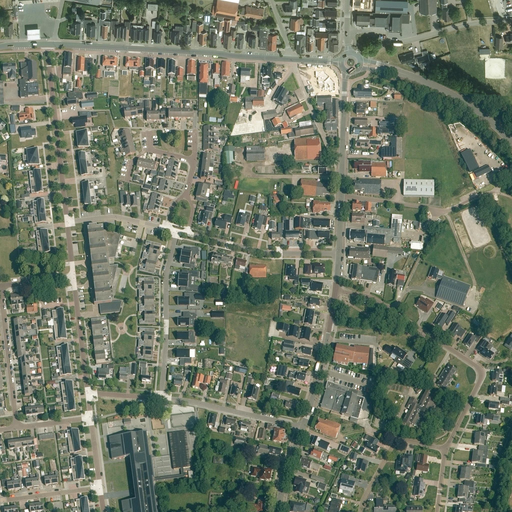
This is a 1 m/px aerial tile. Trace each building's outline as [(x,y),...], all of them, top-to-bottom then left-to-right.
[(235,19),(238,3),(221,0),(217,0),(215,15),(235,19)] [(297,8),(297,1),(290,0),(290,5),(285,5),(285,13),(292,14),(292,8),(297,8)] [(369,9),(369,0),(354,0),(355,7),(360,7),(360,8),(369,9)] [(357,24),(388,25),(390,27),(390,30),(401,30),(401,22),(409,23),(409,14),(407,13),(408,1),(376,0),(375,0),(375,13),(358,12),(357,12),(357,24)] [(419,0),(421,14),(437,13),(435,0),(419,0)] [(444,19),(445,20),(451,20),(450,8),(447,8),(446,3),(447,3),(446,0),(440,0),(441,9),(442,9),(442,19),(444,19)] [(27,4),(18,5),(19,25),(22,25),(22,26),(31,25),(31,21),(28,22),(27,4)] [(262,17),(264,9),(258,8),(258,9),(246,6),(244,16),(260,19),(261,16),(262,17)] [(303,21),(303,18),(300,18),(300,19),(291,18),(290,30),(299,30),(300,24),(303,24),(303,21)] [(84,27),(84,20),(76,19),(76,22),(72,22),(71,33),(80,33),(80,27),(84,27)] [(91,20),(84,20),(84,27),(87,27),(86,35),(95,36),(95,25),(91,24),(91,20)] [(104,25),(103,25),(102,38),(107,38),(108,26),(110,26),(110,22),(104,21),(104,23),(103,23),(103,24),(104,25)] [(120,36),(120,26),(116,26),(116,21),(111,21),(111,29),(114,29),(114,36),(120,36)] [(162,35),(162,31),(159,31),(159,24),(155,24),(155,21),(152,21),(152,28),(155,28),(155,31),(154,31),(154,41),(161,41),(161,35),(162,35)] [(336,29),(336,22),(331,22),(331,21),(327,21),(327,23),(322,23),(322,27),(327,27),(327,29),(336,29)] [(125,26),(120,26),(120,36),(126,37),(126,29),(130,29),(130,22),(125,22),(125,26)] [(11,34),(13,34),(12,23),(4,24),(5,36),(11,36),(11,34)] [(206,44),(207,32),(202,32),(202,30),(201,30),(202,24),(197,23),(197,32),(200,32),(199,43),(206,44)] [(191,39),(192,32),(189,31),(190,24),(184,24),(184,31),(185,31),(185,38),(185,42),(190,43),(191,39)] [(269,49),(276,49),(276,34),(275,34),(275,31),(270,31),(270,26),(260,25),(259,39),(260,39),(260,45),(261,45),(261,46),(266,46),(266,45),(267,45),(267,48),(269,48),(269,49)] [(40,26),(27,27),(28,37),(40,36),(40,26)] [(177,41),(178,41),(179,34),(182,34),(183,26),(176,26),(175,28),(174,28),(173,31),(171,31),(171,36),(171,37),(171,41),(174,41),(174,42),(177,42),(177,41)] [(216,44),(216,39),(218,40),(218,33),(216,33),(216,29),(210,28),(210,33),(210,39),(210,43),(216,44)] [(231,47),(232,41),(232,37),(235,37),(236,30),(232,30),(231,35),(224,34),(223,46),(231,47)] [(327,39),(327,33),(315,32),(315,38),(317,38),(317,42),(318,42),(317,48),(324,48),(324,42),(324,39),(327,39)] [(338,50),(338,43),(339,42),(339,41),(338,41),(338,40),(330,40),(330,50),(338,50)] [(413,53),(399,56),(401,63),(407,62),(407,63),(409,62),(409,63),(415,61),(413,53)] [(72,69),(73,61),(72,61),(72,55),(66,54),(65,67),(64,67),(63,75),(71,76),(72,69)] [(416,58),(418,64),(422,63),(429,61),(428,55),(416,58)] [(93,60),(78,59),(77,72),(81,72),(81,71),(87,72),(87,71),(87,68),(92,68),(93,68),(93,60)] [(154,64),(154,61),(146,61),(145,70),(146,70),(146,77),(151,77),(151,70),(153,70),(153,64),(154,64)] [(196,81),(196,68),(195,68),(196,62),(188,62),(188,67),(187,67),(187,76),(188,76),(188,81),(196,81)] [(28,98),(28,96),(39,95),(39,96),(38,84),(37,84),(36,63),(28,64),(28,65),(26,65),(26,64),(25,64),(21,64),(21,70),(22,70),(21,69),(22,69),(23,71),(21,72),(22,77),(24,78),(23,79),(23,80),(20,80),(21,98),(28,98)] [(222,63),(221,77),(221,81),(227,81),(227,78),(229,78),(230,64),(222,63)] [(209,69),(209,64),(201,64),(201,66),(200,66),(199,96),(207,96),(207,84),(207,79),(208,79),(208,77),(208,69),(209,69)] [(16,80),(15,73),(16,73),(15,65),(3,66),(4,73),(10,73),(10,80),(16,80)] [(220,80),(218,80),(218,75),(219,75),(220,67),(213,67),(213,71),(212,71),(212,75),(213,75),(213,79),(215,79),(215,86),(220,86),(220,80)] [(271,79),(271,70),(264,69),(264,78),(262,78),(262,85),(264,85),(264,88),(269,88),(270,79),(271,79)] [(250,78),(250,71),(241,70),(241,83),(245,84),(246,78),(250,78)] [(324,72),(315,72),(315,78),(316,78),(318,78),(318,83),(318,85),(318,89),(323,89),(324,89),(324,90),(329,90),(329,91),(329,92),(335,92),(335,84),(335,83),(334,82),(335,82),(332,80),(332,79),(330,78),(331,78),(330,77),(329,76),(328,75),(325,73),(325,72),(324,72)] [(282,80),(282,75),(281,75),(281,73),(275,73),(275,77),(273,76),(273,82),(270,87),(272,91),(277,86),(275,82),(275,80),(279,81),(279,80),(282,80)] [(372,98),(372,90),(362,89),(362,85),(359,85),(359,89),(354,89),(353,97),(355,97),(355,98),(372,98)] [(277,101),(276,104),(274,106),(279,109),(281,106),(280,106),(287,93),(280,88),(273,99),(277,101)] [(258,92),(258,98),(264,98),(265,99),(269,91),(267,90),(267,91),(260,91),(260,92),(258,92)] [(332,101),(332,97),(324,97),(316,97),(316,104),(325,104),(326,112),(324,112),(325,125),(325,128),(338,128),(338,125),(338,113),(339,111),(339,101),(332,101)] [(77,105),(79,104),(78,98),(67,99),(68,106),(77,105)] [(264,98),(245,98),(245,110),(253,110),(253,107),(264,107),(264,98)] [(302,112),(304,111),(301,104),(286,111),(291,120),(297,117),(296,116),(302,113),(302,112)] [(366,110),(366,105),(363,105),(363,104),(357,104),(356,110),(356,115),(365,115),(365,110),(366,110)] [(26,120),(34,119),(33,109),(25,110),(26,114),(19,115),(20,121),(24,121),(24,119),(26,119),(26,120)] [(263,114),(264,121),(277,118),(276,111),(268,112),(268,113),(263,114)] [(91,113),(79,113),(79,114),(82,113),(83,118),(72,119),(73,125),(76,125),(76,128),(82,128),(81,125),(87,125),(87,119),(91,119),(91,113)] [(281,125),(278,118),(271,122),(275,128),(281,125)] [(390,118),(390,123),(390,127),(402,127),(402,121),(396,121),(396,118),(390,118)] [(299,138),(299,137),(313,135),(312,127),(300,129),(300,131),(293,132),(292,129),(281,130),(281,135),(288,134),(289,139),(299,138)] [(32,137),(36,137),(35,130),(31,131),(31,128),(28,129),(28,128),(21,129),(22,137),(25,136),(26,139),(32,138),(32,137)] [(356,129),(354,129),(354,131),(354,132),(354,133),(354,134),(354,135),(356,135),(369,136),(369,138),(376,139),(377,136),(380,136),(381,134),(389,134),(389,129),(379,129),(376,129),(369,129),(362,129),(356,129)] [(116,138),(117,140),(131,136),(129,130),(119,133),(121,137),(119,138),(119,137),(116,138)] [(77,133),(77,141),(93,139),(93,137),(88,137),(87,132),(77,133)] [(132,142),(131,136),(117,140),(118,142),(120,142),(120,141),(122,140),(123,145),(132,142)] [(93,139),(77,141),(78,149),(89,147),(88,142),(93,142),(93,139)] [(319,139),(299,140),(294,140),(294,160),(299,160),(321,159),(319,139)] [(391,143),(391,159),(401,159),(401,139),(391,139),(388,139),(387,143),(391,143)] [(134,148),(132,142),(123,145),(124,149),(122,149),(120,149),(120,152),(134,148)] [(378,142),(369,142),(362,142),(362,143),(356,142),(356,149),(362,149),(362,150),(369,150),(369,148),(370,148),(370,146),(378,147),(381,147),(381,143),(378,142)] [(225,161),(233,161),(233,153),(235,152),(235,147),(225,148),(225,153),(225,161)] [(136,154),(134,148),(120,152),(121,154),(123,153),(125,152),(126,157),(136,154)] [(265,162),(265,148),(246,148),(247,162),(265,162)] [(23,159),(38,158),(38,150),(27,151),(28,156),(23,157),(23,159)] [(90,153),(79,155),(80,162),(91,161),(90,153)] [(29,166),(39,165),(38,158),(23,159),(23,162),(28,161),(29,166)] [(143,169),(145,161),(139,160),(136,172),(138,172),(139,170),(138,170),(139,168),(143,169)] [(91,161),(80,162),(81,169),(92,168),(91,161)] [(169,161),(168,166),(178,169),(179,163),(169,161)] [(355,168),(355,169),(356,169),(359,169),(359,170),(359,173),(370,173),(370,162),(359,162),(359,163),(355,163),(354,164),(354,166),(355,166),(355,167),(355,168)] [(155,172),(157,164),(150,163),(148,175),(150,175),(150,173),(150,171),(155,172)] [(386,177),(387,164),(371,164),(371,176),(386,177)] [(177,174),(178,169),(168,166),(167,172),(177,174)] [(488,166),(474,173),(477,179),(491,172),(488,166)] [(92,168),(81,169),(82,177),(93,175),(92,168)] [(30,180),(41,179),(40,171),(30,173),(30,180)] [(175,180),(177,174),(167,172),(165,177),(175,180)] [(31,187),(42,186),(41,179),(30,180),(31,187)] [(161,180),(159,186),(169,188),(171,183),(161,180)] [(329,195),(330,187),(324,186),(324,184),(317,183),(318,182),(301,180),(299,195),(316,197),(316,195),(323,196),(323,194),(329,195)] [(381,195),(381,181),(359,180),(359,183),(354,182),(354,191),(360,191),(360,193),(364,193),(364,194),(381,195)] [(404,181),(404,196),(434,197),(434,182),(404,181)] [(82,184),(83,191),(94,190),(93,183),(82,184)] [(210,190),(211,185),(205,184),(204,186),(199,185),(197,191),(206,194),(207,190),(210,190)] [(32,194),(43,193),(42,186),(31,187),(32,194)] [(168,194),(169,188),(159,186),(158,192),(168,194)] [(83,191),(84,199),(95,197),(94,190),(83,191)] [(205,198),(206,194),(197,191),(196,198),(201,199),(200,202),(206,203),(208,198),(205,198)] [(224,198),(228,199),(234,200),(235,197),(232,196),(233,193),(230,192),(225,191),(224,198)] [(125,207),(131,207),(130,197),(124,198),(124,192),(120,193),(121,200),(124,199),(125,207)] [(137,199),(140,199),(139,193),(136,193),(136,198),(131,198),(132,207),(137,207),(137,199)] [(162,196),(152,194),(151,200),(161,202),(162,196)] [(84,199),(85,206),(96,205),(95,197),(84,199)] [(160,208),(161,202),(151,200),(150,205),(160,208)] [(33,203),(33,210),(44,209),(44,201),(33,203)] [(330,212),(330,204),(320,204),(319,202),(313,201),(313,214),(320,214),(320,212),(325,213),(325,212),(330,212)] [(375,212),(375,208),(371,208),(371,204),(365,204),(365,203),(361,202),(361,203),(358,203),(358,202),(354,202),(354,203),(353,203),(352,210),(361,211),(361,207),(365,207),(365,212),(371,212),(371,211),(375,212)] [(158,213),(160,208),(150,205),(148,211),(158,213)] [(198,224),(206,226),(207,221),(211,222),(214,207),(207,205),(206,212),(204,212),(204,213),(201,212),(200,217),(199,217),(198,217),(198,219),(198,220),(199,220),(198,224)] [(33,210),(34,217),(45,216),(44,209),(33,210)] [(244,216),(239,215),(236,226),(244,228),(245,222),(248,222),(250,215),(249,215),(250,213),(245,212),(244,216)] [(364,224),(365,215),(352,214),(351,223),(364,224)] [(34,217),(35,224),(46,223),(45,216),(34,217)] [(231,225),(233,218),(225,216),(224,221),(217,219),(215,227),(221,229),(221,230),(225,231),(227,223),(231,225)] [(265,227),(267,218),(262,217),(261,218),(255,217),(252,228),(255,229),(255,230),(260,232),(261,226),(265,227)] [(296,219),(295,230),(310,230),(310,228),(310,226),(310,220),(296,219)] [(390,245),(394,244),(394,239),(400,239),(402,220),(391,219),(391,230),(369,228),(369,232),(350,230),(349,241),(354,241),(354,242),(366,243),(366,245),(384,246),(384,245),(390,245)] [(310,226),(310,228),(312,228),(330,229),(330,221),(314,220),(310,220),(310,226)] [(96,305),(94,305),(99,305),(101,315),(119,313),(122,302),(112,303),(110,287),(113,287),(112,289),(118,266),(110,267),(109,259),(115,259),(121,235),(106,232),(103,231),(103,227),(88,229),(96,305)] [(271,235),(271,240),(279,240),(279,239),(282,239),(282,235),(282,229),(278,229),(278,235),(271,235)] [(36,232),(37,240),(48,238),(47,231),(36,232)] [(329,239),(329,233),(325,233),(325,232),(305,231),(305,240),(319,241),(319,238),(329,239)] [(37,240),(38,247),(49,246),(48,238),(37,240)] [(159,253),(161,245),(146,242),(145,245),(146,245),(148,246),(149,245),(151,245),(150,250),(159,253)] [(38,247),(39,254),(50,253),(49,246),(38,247)] [(372,257),(387,259),(387,254),(391,254),(391,249),(388,248),(373,246),(372,257)] [(369,260),(370,249),(356,248),(350,247),(350,248),(350,249),(348,249),(348,257),(349,257),(350,257),(355,257),(355,259),(369,260)] [(182,251),(181,257),(193,260),(193,256),(199,255),(198,249),(192,249),(191,249),(190,252),(187,252),(182,251)] [(157,260),(159,253),(150,250),(148,255),(146,255),(146,254),(144,253),(143,256),(157,260)] [(221,264),(224,254),(220,253),(219,254),(214,253),(211,262),(214,263),(215,262),(221,264)] [(231,267),(233,258),(227,256),(227,255),(224,254),(221,264),(228,266),(228,267),(231,267)] [(156,267),(157,260),(143,256),(142,260),(145,260),(145,259),(147,260),(146,265),(156,267)] [(181,257),(180,264),(191,266),(194,266),(195,264),(192,263),(193,260),(181,257)] [(237,259),(234,270),(239,271),(240,267),(245,268),(247,262),(237,259)] [(154,275),(156,267),(146,265),(145,270),(143,269),(143,268),(140,268),(140,267),(139,271),(154,275)] [(266,278),(266,265),(250,265),(250,278),(266,278)] [(312,274),(320,274),(320,273),(324,273),(324,270),(324,266),(317,266),(317,265),(312,265),(312,267),(310,267),(310,266),(305,266),(305,275),(310,275),(310,269),(312,269),(312,274)] [(289,281),(295,281),(296,271),(295,271),(295,266),(287,266),(287,270),(286,270),(286,277),(289,277),(289,281)] [(369,268),(369,269),(352,266),(351,274),(352,274),(352,280),(377,284),(378,278),(379,270),(376,269),(369,268)] [(442,281),(436,298),(463,307),(470,286),(443,277),(438,275),(439,271),(432,269),(428,278),(436,281),(436,279),(442,281)] [(404,281),(405,276),(396,275),(395,274),(395,272),(389,271),(387,285),(388,285),(389,286),(390,286),(391,286),(391,285),(393,285),(393,286),(394,280),(398,280),(404,281)] [(178,276),(177,280),(178,280),(178,281),(190,282),(191,278),(198,278),(199,273),(187,272),(187,275),(182,275),(179,275),(179,276),(178,276)] [(308,284),(308,287),(312,287),(311,291),(316,292),(316,291),(321,292),(323,285),(313,283),(312,283),(310,283),(310,280),(302,279),(302,284),(308,284)] [(178,281),(178,288),(182,288),(186,288),(185,291),(197,292),(198,287),(190,286),(190,282),(178,281)] [(178,298),(178,306),(189,306),(189,294),(186,294),(186,298),(178,298)] [(18,305),(16,295),(10,296),(12,306),(16,306),(16,310),(19,310),(19,305),(18,305)] [(23,295),(16,295),(18,305),(19,305),(22,305),(23,309),(25,309),(24,304),(23,295)] [(319,307),(320,300),(311,298),(311,299),(307,298),(306,303),(310,304),(310,305),(319,307)] [(427,314),(434,304),(427,300),(426,301),(421,298),(416,305),(422,309),(421,310),(427,314)] [(63,310),(52,312),(53,319),(64,318),(63,310)] [(312,326),(314,312),(306,311),(305,318),(303,317),(302,322),(304,322),(303,324),(312,326)] [(448,325),(455,315),(450,312),(447,317),(442,314),(437,321),(435,325),(441,330),(445,324),(448,325)] [(178,319),(178,327),(190,327),(190,320),(196,320),(196,315),(190,315),(190,314),(183,314),(183,319),(178,319)] [(65,325),(64,318),(53,319),(54,326),(65,325)] [(107,322),(106,318),(91,320),(92,328),(101,327),(101,321),(104,321),(104,322),(106,322),(107,322)] [(21,320),(14,321),(14,327),(22,326),(22,322),(26,321),(26,319),(21,319),(21,320)] [(288,333),(289,326),(280,324),(278,331),(288,333)] [(448,334),(454,338),(456,335),(461,338),(466,332),(461,329),(461,328),(454,324),(448,334)] [(23,328),(27,328),(26,325),(22,326),(14,327),(15,334),(23,333),(23,332),(23,328)] [(66,332),(65,325),(54,326),(55,333),(66,332)] [(102,332),(101,327),(92,328),(93,335),(108,333),(107,330),(105,330),(105,331),(102,332)] [(309,342),(311,330),(302,329),(302,330),(299,329),(299,328),(290,327),(288,337),(297,339),(297,338),(300,339),(300,340),(309,342)] [(154,338),(155,330),(140,329),(139,333),(140,333),(142,333),(142,332),(145,332),(145,337),(154,338)] [(27,334),(27,331),(23,332),(23,333),(15,334),(16,340),(24,339),(24,338),(23,334),(27,334)] [(67,339),(66,332),(55,333),(56,341),(67,339)] [(108,337),(108,333),(93,335),(94,343),(103,342),(102,336),(105,336),(105,337),(108,337)] [(177,333),(177,341),(179,341),(184,341),(184,344),(191,344),(191,338),(188,338),(188,333),(177,333)] [(477,344),(482,337),(477,334),(474,338),(469,335),(463,344),(470,348),(474,342),(477,344)] [(24,340),(28,340),(28,337),(24,338),(24,339),(16,340),(17,346),(25,345),(24,344),(24,340)] [(154,345),(154,338),(145,337),(145,342),(142,342),(142,341),(139,341),(139,344),(154,345)] [(492,348),(493,347),(483,341),(479,347),(482,349),(479,354),(486,359),(486,358),(490,360),(494,354),(490,352),(492,348)] [(104,347),(103,342),(94,343),(94,350),(110,348),(109,345),(106,345),(106,346),(104,347)] [(25,347),(29,346),(29,344),(24,344),(25,345),(17,346),(17,353),(25,352),(25,350),(25,347)] [(153,353),(154,345),(139,344),(138,348),(139,348),(141,348),(141,347),(144,347),(144,352),(153,353)] [(67,346),(56,348),(57,355),(68,354),(67,346)] [(397,358),(401,351),(396,348),(395,350),(388,346),(384,351),(391,356),(392,354),(396,357),(394,361),(396,362),(398,358),(397,358)] [(369,349),(354,348),(353,351),(337,347),(333,362),(347,365),(348,361),(367,364),(369,349)] [(110,352),(110,348),(94,350),(95,357),(105,356),(104,351),(107,351),(107,352),(110,352)] [(311,356),(312,349),(304,348),(304,349),(301,348),(300,351),(297,350),(296,353),(311,356)] [(26,358),(26,353),(30,352),(29,350),(25,350),(25,352),(17,353),(18,359),(21,359),(26,358)] [(190,359),(190,350),(177,350),(177,359),(190,359)] [(408,357),(406,356),(407,355),(401,351),(397,358),(398,358),(396,362),(404,368),(409,362),(406,360),(408,357)] [(152,360),(153,353),(144,352),(144,357),(141,357),(141,356),(138,356),(138,359),(152,360)] [(69,361),(68,354),(57,355),(58,362),(69,361)] [(29,364),(29,363),(29,359),(33,358),(32,356),(28,356),(28,357),(26,358),(21,359),(21,365),(29,364)] [(105,362),(105,356),(95,357),(96,365),(111,363),(111,360),(108,360),(108,361),(105,362)] [(308,368),(309,362),(300,360),(300,361),(294,359),(293,364),(299,365),(299,367),(308,368)] [(70,368),(69,361),(58,362),(59,369),(70,368)] [(29,365),(33,365),(33,362),(29,363),(29,364),(21,365),(22,371),(30,370),(30,369),(29,365)] [(113,370),(114,366),(105,366),(104,374),(99,374),(98,379),(106,380),(106,374),(109,375),(109,370),(113,370)] [(285,378),(286,375),(283,375),(285,367),(279,366),(277,376),(285,378)] [(446,390),(457,371),(449,366),(437,385),(446,390)] [(30,375),(30,371),(34,371),(34,368),(30,369),(30,370),(22,371),(23,377),(31,376),(30,375)] [(71,375),(70,368),(59,369),(60,377),(71,375)] [(130,377),(131,369),(126,368),(125,373),(119,372),(119,375),(120,375),(119,381),(127,382),(128,376),(130,377)] [(143,377),(142,377),(142,383),(150,383),(150,378),(145,377),(146,368),(142,368),(141,376),(143,376),(143,377)] [(492,382),(498,382),(498,383),(502,384),(502,380),(498,379),(499,375),(501,376),(501,371),(495,371),(495,374),(493,374),(492,382)] [(305,383),(306,376),(298,374),(291,372),(289,379),(305,383)] [(31,381),(31,378),(35,377),(34,375),(30,375),(31,376),(23,377),(23,383),(31,383),(31,381)] [(182,386),(183,380),(182,380),(183,376),(180,376),(180,380),(174,380),(174,385),(182,386)] [(198,376),(195,376),(194,379),(192,387),(198,389),(199,384),(202,385),(204,377),(198,376)] [(224,394),(226,386),(228,382),(221,380),(220,384),(219,387),(216,387),(215,390),(216,391),(218,392),(218,393),(224,394)] [(32,388),(31,384),(35,383),(35,381),(31,381),(31,383),(23,383),(24,390),(32,389),(32,388)] [(73,390),(72,382),(61,384),(62,391),(73,390)] [(295,383),(287,382),(285,387),(290,388),(288,393),(299,397),(301,390),(294,387),(295,383)] [(321,408),(342,415),(341,416),(351,418),(350,422),(357,425),(358,420),(359,420),(361,411),(371,414),(373,408),(370,408),(373,396),(365,394),(353,390),(348,389),(335,385),(328,383),(326,390),(327,390),(326,392),(321,408)] [(237,397),(239,389),(238,389),(238,386),(234,385),(233,388),(232,387),(230,396),(233,397),(233,398),(236,398),(236,397),(237,397)] [(502,387),(497,386),(498,386),(493,385),(492,389),(491,388),(490,396),(496,397),(497,393),(501,394),(502,387)] [(33,395),(32,390),(36,390),(36,387),(32,388),(32,389),(24,390),(25,396),(33,395)] [(256,401),(258,389),(250,387),(247,399),(256,401)] [(74,397),(73,390),(62,391),(63,398),(74,397)] [(434,397),(435,395),(427,390),(420,405),(416,403),(417,401),(411,398),(406,408),(410,411),(408,416),(406,415),(402,424),(409,427),(410,425),(418,428),(421,423),(422,424),(422,423),(426,425),(436,406),(432,404),(435,398),(434,397)] [(75,404),(74,397),(63,398),(63,403),(64,405),(75,404)] [(293,410),(295,404),(287,402),(287,403),(283,401),(282,406),(285,407),(285,408),(293,410)] [(489,410),(497,411),(497,413),(500,414),(501,410),(498,409),(499,404),(489,403),(489,410)] [(75,411),(75,404),(64,405),(65,413),(75,411)] [(484,417),(477,416),(476,425),(483,426),(484,420),(492,421),(492,416),(493,415),(487,414),(486,418),(484,418),(484,417)] [(217,429),(218,424),(215,423),(217,416),(210,415),(208,425),(213,426),(213,428),(217,429)] [(235,424),(236,421),(228,419),(226,426),(232,427),(231,432),(235,432),(237,424),(235,424)] [(336,439),(341,426),(326,420),(326,422),(318,419),(315,429),(321,431),(320,433),(336,439)] [(253,433),(254,428),(251,427),(252,424),(242,422),(241,429),(249,431),(248,432),(253,433)] [(283,444),(285,432),(281,431),(281,429),(274,427),(274,426),(267,425),(267,429),(271,430),(273,431),(275,431),(273,442),(283,444)] [(78,430),(67,432),(68,439),(79,438),(78,430)] [(482,435),(475,434),(475,439),(487,441),(487,437),(484,437),(485,435),(489,436),(490,432),(483,431),(482,435)] [(183,470),(191,469),(187,433),(170,435),(174,471),(180,470),(181,476),(154,479),(151,458),(150,458),(150,455),(147,433),(120,437),(120,436),(116,437),(109,438),(112,460),(119,459),(123,459),(130,458),(134,489),(131,490),(132,497),(135,496),(135,501),(121,503),(122,511),(156,511),(153,482),(184,478),(183,470)] [(369,443),(366,448),(376,454),(379,448),(376,446),(376,444),(377,441),(372,438),(366,435),(364,440),(369,443)] [(246,440),(236,437),(234,445),(244,448),(246,440)] [(80,445),(79,438),(68,439),(69,446),(80,445)] [(323,447),(325,442),(315,438),(312,446),(317,448),(318,445),(323,447)] [(33,439),(27,440),(28,447),(29,447),(33,447),(33,451),(36,450),(35,446),(34,446),(33,439)] [(481,450),(488,450),(488,447),(486,447),(487,441),(475,439),(474,445),(481,446),(481,450)] [(29,451),(29,447),(28,447),(27,440),(21,441),(22,448),(23,448),(26,448),(27,452),(29,451)] [(17,453),(17,449),(15,449),(14,441),(8,442),(9,450),(14,449),(14,453),(17,453)] [(23,452),(23,448),(22,448),(21,441),(14,441),(15,449),(17,449),(20,449),(21,452),(23,452)] [(81,452),(80,445),(69,446),(70,454),(81,452)] [(282,451),(282,450),(270,447),(269,448),(260,445),(258,454),(269,457),(269,454),(276,456),(280,457),(281,453),(282,453),(282,451)] [(325,461),(327,456),(323,454),(323,453),(314,450),(313,452),(312,452),(311,456),(320,460),(321,459),(325,461)] [(472,458),(486,460),(487,454),(488,450),(481,450),(480,453),(473,452),(472,458)] [(404,457),(400,457),(400,462),(398,461),(398,464),(397,464),(396,471),(400,472),(400,474),(400,475),(404,475),(404,474),(405,472),(407,473),(407,468),(408,468),(408,467),(411,467),(413,456),(404,455),(404,457)] [(427,473),(428,465),(426,465),(427,457),(420,456),(419,464),(418,463),(416,471),(427,473)] [(81,458),(70,460),(71,467),(82,466),(81,458)] [(314,469),(316,465),(311,463),(312,461),(303,458),(301,463),(300,463),(299,465),(300,466),(309,469),(310,468),(314,469)] [(485,469),(486,460),(472,458),(471,463),(479,464),(478,468),(485,469)] [(365,474),(366,469),(367,469),(368,463),(359,461),(356,472),(365,474)] [(83,473),(82,466),(71,467),(72,474),(83,473)] [(475,471),(475,467),(469,466),(468,470),(461,469),(460,475),(470,476),(470,470),(475,471)] [(270,476),(271,471),(259,469),(253,468),(251,476),(256,477),(257,475),(259,476),(258,478),(260,478),(260,480),(265,481),(265,480),(269,481),(270,476)] [(84,480),(83,473),(72,474),(73,482),(84,480)] [(466,485),(473,486),(473,483),(474,482),(469,482),(470,476),(460,475),(459,480),(467,481),(466,485)] [(13,483),(14,483),(14,480),(14,478),(11,478),(12,483),(7,483),(7,480),(2,481),(2,487),(5,486),(6,487),(7,487),(8,491),(14,490),(13,483)] [(309,489),(310,484),(306,483),(306,481),(297,478),(295,483),(295,482),(294,485),(294,486),(297,487),(295,494),(301,496),(303,489),(304,489),(304,487),(309,489)] [(423,484),(423,480),(414,478),(413,487),(415,487),(414,496),(423,497),(425,484),(423,484)] [(352,493),(355,482),(342,479),(339,490),(343,491),(343,494),(348,496),(349,492),(352,493)] [(473,486),(466,485),(466,488),(459,487),(458,493),(467,494),(470,494),(473,495),(474,486),(473,486)] [(467,494),(458,493),(457,499),(465,500),(464,503),(471,504),(471,500),(469,500),(470,494),(467,494)] [(87,499),(76,501),(77,508),(88,506),(87,499)] [(340,509),(342,502),(332,499),(331,506),(340,509)] [(395,511),(396,506),(383,506),(383,500),(376,500),(376,509),(374,509),(373,511),(395,511)] [(266,510),(266,508),(265,506),(265,503),(259,502),(258,506),(248,505),(246,511),(264,511),(266,510)] [(299,511),(304,511),(305,505),(291,502),(288,511),(296,511),(297,511),(299,511)]
